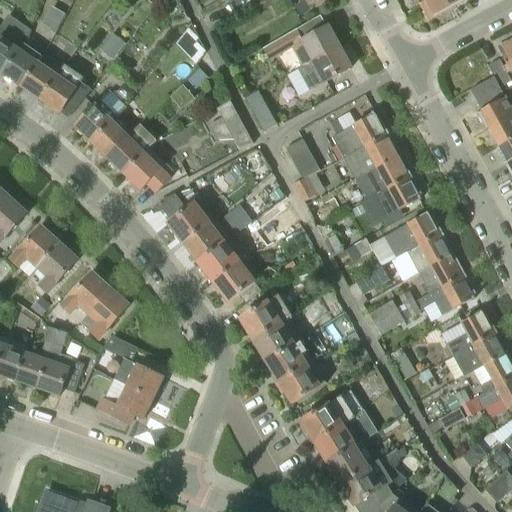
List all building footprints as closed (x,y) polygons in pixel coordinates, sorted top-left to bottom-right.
[(260,13),(271,6),(267,0),(259,0),(254,3),(260,13)] [(444,0),(416,0),(429,22),(450,10),(444,0)] [(444,0),(450,10),(467,1),(466,0),(444,0)] [(24,46),(25,46),(34,33),(8,16),(0,28),(0,74),(3,76),(24,46)] [(340,49),(328,29),(303,42),(297,30),(263,50),(270,62),(293,50),(303,69),(340,49)] [(117,31),(105,47),(117,56),(129,41),(117,31)] [(511,74),(511,41),(503,46),(504,49),(499,51),(511,74)] [(43,58),(25,46),(24,46),(3,76),(22,89),(43,58)] [(303,69),(299,71),(310,92),(351,70),(340,49),(303,69)] [(62,71),(43,58),(22,89),(41,102),(62,71)] [(494,79),(500,88),(511,82),(500,61),(489,67),(495,78),(494,79)] [(62,71),(41,102),(60,115),(71,99),(86,81),(65,66),(62,71)] [(201,72),(187,86),(195,94),(209,80),(201,72)] [(503,95),(500,88),(494,79),(470,92),(479,108),(503,95)] [(277,126),(259,92),(245,100),(264,134),(277,126)] [(92,144),(117,118),(117,117),(127,107),(113,94),(103,104),(102,103),(98,108),(97,106),(75,128),(92,144)] [(488,131),(511,118),(511,106),(510,108),(506,99),(479,114),(488,131)] [(240,151),(253,144),(230,103),(217,110),(222,119),(233,139),(240,151)] [(344,159),(387,136),(375,115),(332,138),(344,159)] [(108,160),(130,138),(122,132),(127,126),(117,118),(92,144),(108,160)] [(498,149),(511,140),(511,118),(488,131),(498,149)] [(124,176),(150,150),(149,149),(156,141),(140,126),(130,138),(108,160),(124,176)] [(336,158),(321,132),(309,139),(325,165),(336,158)] [(355,180),(398,157),(387,136),(344,159),(355,180)] [(507,166),(511,163),(511,140),(498,149),(507,166)] [(303,181),(308,178),(320,172),(303,141),(286,150),(303,181)] [(150,150),(124,176),(141,192),(147,185),(157,195),(171,180),(161,171),(166,166),(150,150)] [(360,190),(365,199),(366,201),(410,179),(398,157),(355,180),(360,190)] [(308,178),(303,181),(293,186),(303,204),(317,196),(308,178)] [(410,179),(366,201),(369,205),(371,210),(381,205),(388,218),(421,200),(410,179)] [(0,208),(9,199),(0,190),(0,208)] [(279,190),(271,196),(275,202),(283,197),(279,190)] [(356,203),(365,199),(360,190),(352,195),(356,203)] [(9,199),(0,208),(0,244),(27,215),(9,199)] [(184,244),(215,221),(200,201),(169,225),(184,244)] [(362,207),(353,211),(357,218),(365,213),(362,207)] [(429,214),(385,238),(397,259),(408,253),(441,235),(429,214)] [(199,264),(231,240),(223,229),(222,230),(215,221),(184,244),(199,264)] [(37,270),(60,245),(42,229),(12,262),(21,269),(28,261),(36,269),(37,270)] [(344,251),(335,235),(324,241),(333,257),(344,251)] [(419,274),(452,256),(441,235),(408,253),(419,274)] [(355,246),(361,257),(373,251),(370,246),(366,239),(354,245),(355,246)] [(214,284),(246,260),(231,240),(199,264),(214,284)] [(60,245),(37,270),(46,278),(39,287),(49,296),(57,287),(56,286),(78,262),(60,245)] [(430,296),(464,278),(452,256),(419,274),(430,295),(430,296)] [(246,260),(214,284),(229,304),(239,296),(246,304),(262,292),(254,282),(259,279),(246,260)] [(4,261),(0,265),(0,283),(1,285),(14,270),(4,261)] [(391,284),(383,271),(357,287),(365,299),(391,284)] [(88,317),(111,291),(93,275),(62,309),(71,316),(78,308),(88,317)] [(430,296),(430,295),(418,301),(423,311),(425,310),(435,304),(443,317),(476,299),(464,278),(430,296)] [(88,317),(81,325),(99,341),(129,308),(111,291),(88,317)] [(400,297),(403,303),(406,308),(406,309),(415,303),(409,292),(400,297)] [(263,294),(256,298),(259,303),(266,299),(263,294)] [(42,297),(31,310),(40,318),(51,305),(42,297)] [(288,321),(292,318),(280,298),(270,305),(269,303),(241,320),(254,341),(288,321)] [(377,325),(398,312),(392,302),(371,315),(377,325)] [(406,309),(411,318),(412,320),(422,315),(415,303),(406,309)] [(398,312),(377,325),(383,336),(404,322),(398,312)] [(454,357),(495,334),(483,313),(461,325),(466,334),(447,345),(448,346),(453,356),(454,357)] [(301,342),(288,321),(254,341),(267,363),(301,342)] [(38,390),(59,332),(49,328),(44,342),(46,342),(40,358),(28,353),(27,353),(17,382),(38,390)] [(59,332),(38,390),(60,398),(62,390),(75,395),(85,366),(59,356),(67,335),(59,332)] [(484,367),(506,355),(495,334),(454,357),(464,377),(484,367)] [(102,347),(86,338),(82,346),(97,355),(102,347)] [(113,354),(119,341),(113,338),(103,349),(113,354)] [(27,353),(28,353),(29,347),(8,340),(0,360),(0,376),(17,382),(27,353)] [(280,384),(314,363),(313,361),(322,355),(317,346),(307,352),(301,342),(267,363),(280,384)] [(448,359),(453,356),(448,346),(442,349),(448,359)] [(405,355),(392,362),(403,381),(416,374),(405,355)] [(484,395),(511,380),(511,365),(506,355),(484,367),(492,380),(481,386),(480,384),(479,385),(484,395)] [(123,385),(154,400),(164,380),(132,363),(124,360),(115,379),(124,383),(123,385)] [(314,363),(280,384),(293,405),(327,384),(314,363)] [(326,368),(323,364),(317,368),(320,372),(326,368)] [(429,371),(420,376),(423,383),(433,378),(429,371)] [(471,403),(461,408),(466,419),(487,408),(502,400),(507,410),(511,407),(511,380),(484,395),(471,403)] [(144,421),(154,400),(123,385),(114,403),(117,404),(117,406),(101,399),(95,411),(130,427),(135,417),(144,421)] [(461,408),(471,403),(467,394),(464,390),(454,396),(455,398),(461,408)] [(447,402),(453,413),(460,409),(461,408),(455,398),(447,402)] [(315,444),(349,423),(348,422),(354,418),(343,401),(333,408),(331,405),(302,423),(315,444)] [(465,419),(460,409),(453,413),(439,421),(444,432),(465,419)] [(328,465),(362,444),(349,423),(315,444),(328,465)] [(494,433),(488,437),(478,446),(485,455),(501,442),(494,433)] [(375,465),(375,464),(362,444),(328,465),(342,486),(375,465)] [(358,511),(373,511),(377,509),(392,495),(393,495),(392,493),(406,482),(394,470),(399,466),(401,459),(400,456),(397,450),(375,464),(375,465),(342,486),(355,507),(358,511)] [(511,487),(511,475),(508,472),(485,493),(495,503),(511,487)] [(109,511),(110,511),(90,504),(88,508),(48,493),(41,511),(109,511)] [(417,511),(401,500),(400,501),(392,495),(377,509),(380,511),(417,511)]
